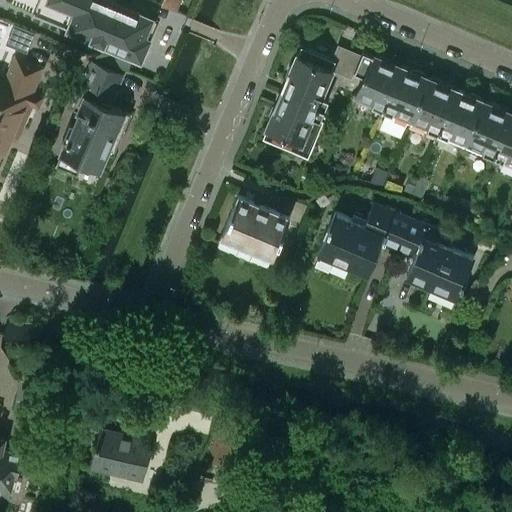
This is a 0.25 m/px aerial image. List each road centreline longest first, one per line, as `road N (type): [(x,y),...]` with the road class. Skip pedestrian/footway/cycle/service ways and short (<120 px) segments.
road 1 (residential): [(511,397),(149,312)]
road 2 (residential): [(149,312),(277,0)]
road 3 (residential): [(511,69),(351,0)]
road 4 (residential): [(149,312),(0,278)]
